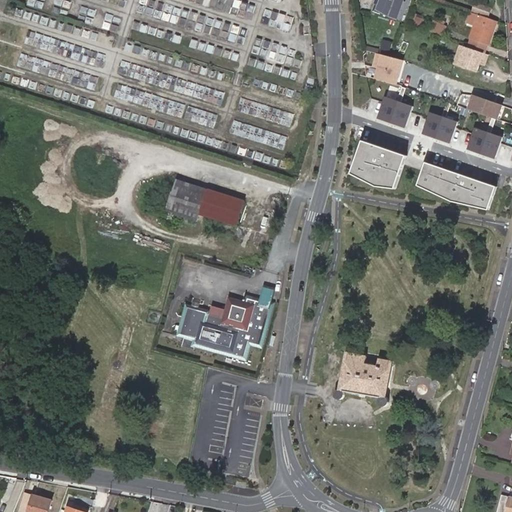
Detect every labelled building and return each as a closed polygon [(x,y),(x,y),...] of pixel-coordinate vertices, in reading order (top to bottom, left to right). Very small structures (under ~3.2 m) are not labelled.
[(391,5),(401,6),(403,0),(381,0),(379,6),(376,4),(373,12),(389,18),(391,5)] [(493,9),(479,4),(476,12),(490,17),(493,9)] [(398,13),(401,6),(391,5),(389,18),(391,19),(394,11),(398,13)] [(488,55),(498,24),(473,15),(470,24),(477,26),(469,49),(488,55)] [(432,21),(419,17),(416,26),(424,29),(425,28),(429,29),(432,21)] [(433,33),(446,37),(450,27),(447,26),(448,22),(444,20),(442,24),(436,22),(433,33)] [(386,44),(382,54),(385,56),(392,58),(396,47),(386,44)] [(382,49),(370,45),(368,50),(380,54),(381,54),(382,49)] [(490,56),(488,55),(469,49),(461,46),(454,65),(479,74),(482,66),(483,62),(487,64),(490,56)] [(375,67),(381,69),(385,56),(382,54),(381,54),(380,54),(375,67)] [(392,58),(385,56),(381,69),(378,78),(397,85),(405,62),(392,58)] [(477,96),(471,112),(499,122),(505,106),(477,96)] [(386,97),(379,119),(409,130),(417,108),(386,97)] [(431,112),(423,133),(454,144),(462,123),(431,112)] [(476,128),(468,150),(499,161),(507,139),(476,128)] [(408,156),(364,142),(353,173),(379,187),(397,188),(408,156)] [(497,186),(426,163),(419,186),(453,201),(489,209),(497,186)] [(237,228),(245,202),(179,181),(168,214),(198,223),(200,216),(237,228)] [(279,291),(268,288),(265,300),(276,303),(279,291)] [(257,313),(275,318),(279,304),(276,303),(265,300),(250,296),(248,302),(233,298),(231,305),(257,313)] [(266,350),(275,318),(257,313),(231,305),(227,321),(214,317),(215,312),(191,305),(182,337),(189,339),(187,347),(199,350),(200,349),(251,363),(255,347),(266,350)] [(388,396),(395,362),(378,359),(376,367),(364,364),(366,356),(349,353),(341,390),(339,390),(337,391),(336,392),(335,394),(336,397),(337,398),(338,399),(339,400),(342,400),(345,398),(346,396),(346,394),(346,393),(383,401),(383,403),(384,404),(386,406),(388,406),(391,405),(392,404),(393,402),(393,399),(391,397),(390,397),(388,396)] [(53,511),(58,500),(34,490),(25,511),(26,511),(53,511)] [(511,511),(511,497),(502,495),(497,511),(511,511)]
